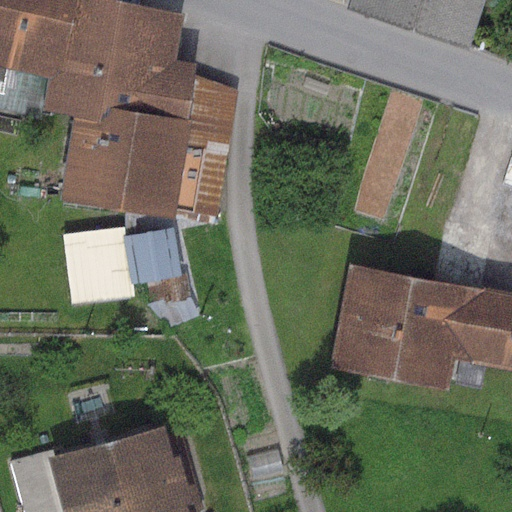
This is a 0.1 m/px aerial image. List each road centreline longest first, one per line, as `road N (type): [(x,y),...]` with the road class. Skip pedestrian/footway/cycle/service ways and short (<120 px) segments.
road 1 (track): [(310,511),(247,264),(242,140),(249,32),(260,6)]
road 2 (tertiary): [(511,95),(245,0)]
road 3 (track): [(511,106),(464,243),(471,255),(511,269)]
